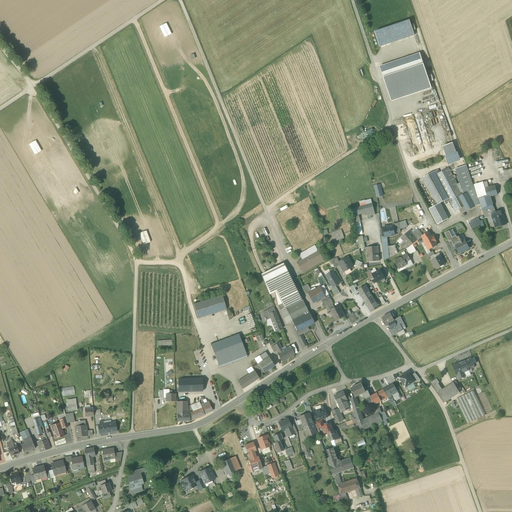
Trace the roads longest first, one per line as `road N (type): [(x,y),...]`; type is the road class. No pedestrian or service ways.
road 1 (track): [(180,0),(326,343)]
road 2 (track): [(351,0),(415,192),(457,271)]
road 3 (track): [(0,45),(33,85),(136,260)]
road 4 (track): [(161,0),(0,108)]
road 5 (track): [(136,260),(129,436)]
road 6 (track): [(265,208),(392,123)]
road 7 (secondary): [(0,468),(129,436)]
road 8 (secondary): [(401,300),(511,242)]
